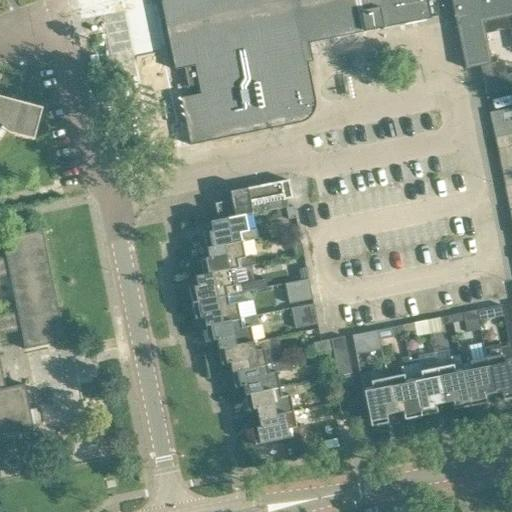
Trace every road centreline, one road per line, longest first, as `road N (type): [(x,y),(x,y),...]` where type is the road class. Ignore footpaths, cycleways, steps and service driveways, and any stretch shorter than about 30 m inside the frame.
road 1 (residential): [(176,511),(117,226),(123,206),(90,183),(61,24)]
road 2 (tertiary): [(298,502),(511,459)]
